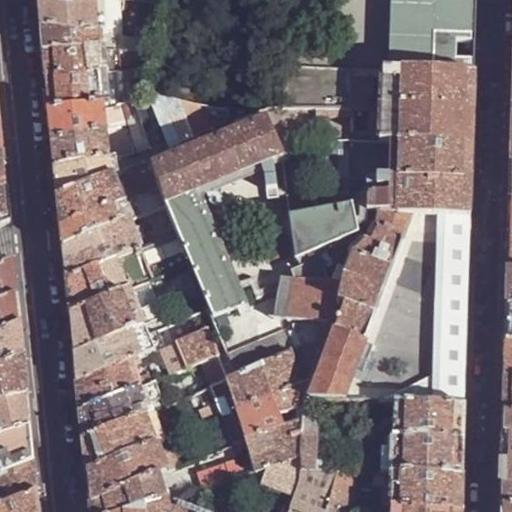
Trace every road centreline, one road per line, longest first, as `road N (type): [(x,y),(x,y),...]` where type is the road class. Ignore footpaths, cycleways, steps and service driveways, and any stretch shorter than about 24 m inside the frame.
road 1 (residential): [(16,0),(65,511)]
road 2 (residential): [(482,511),(496,0)]
